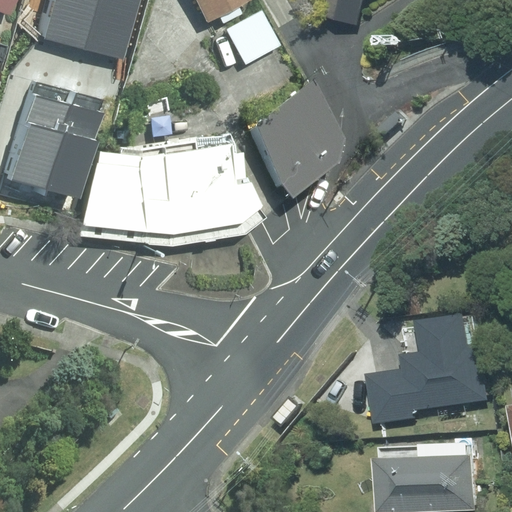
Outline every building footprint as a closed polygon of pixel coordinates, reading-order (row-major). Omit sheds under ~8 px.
[(217,19),(235,10),(231,3),(235,0),(190,0),(200,18),(213,11),(217,19)] [(320,0),(359,11),(362,0),(320,0)] [(273,42),(253,6),(219,24),(238,61),(273,42)] [(328,163),(329,141),(295,87),(242,130),(283,198),(328,163)] [(398,111),(379,128),(387,137),(407,120),(398,111)] [(42,136),(23,124),(2,160),(14,167),(8,177),(28,188),(33,179),(53,190),(77,149),(45,131),(42,136)] [(234,218),(256,201),(242,177),(239,178),(234,147),(224,149),(222,138),(192,142),(191,137),(130,146),(130,150),(90,146),(88,157),(74,220),(164,230),(234,218)] [(417,410),(491,400),(483,342),(471,344),(467,313),(417,319),(422,351),(402,353),(404,368),(369,373),(375,424),(418,418),(417,410)] [(291,397),(274,416),(283,424),(301,405),(291,397)] [(478,452),(379,456),(382,511),(481,507),(478,452)]
